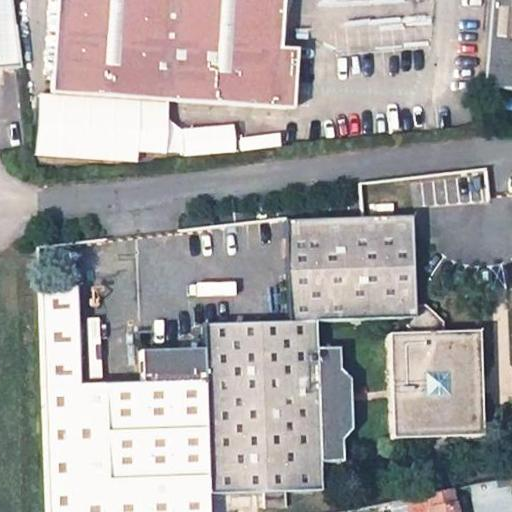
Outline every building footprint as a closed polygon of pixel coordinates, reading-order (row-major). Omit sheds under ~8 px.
[(0,0),(0,74),(31,73),(26,0),(0,0)] [(273,82),(276,54),(286,55),(292,0),(68,0),(60,91),(98,95),(220,108),(224,75),(273,82)] [(511,0),(486,0),(479,97),(511,101),(511,0)] [(298,56),(286,55),(276,54),(273,82),(224,75),(220,108),(291,115),(298,56)] [(46,115),(95,120),(98,95),(60,91),(48,90),(46,115)] [(80,385),(77,287),(40,288),(42,511),(208,511),(208,494),(259,494),(260,508),(281,507),(281,493),(315,492),(315,463),(338,462),(337,441),(348,432),(347,381),(336,369),(335,347),(313,347),(313,319),(400,317),(400,323),(408,329),(409,338),(390,338),(392,433),(472,432),(471,396),(478,396),(477,370),(471,370),(469,336),(440,336),(439,320),(422,305),(411,305),(409,216),(284,220),(286,321),(200,324),(201,347),(141,350),(142,382),(80,385)] [(511,511),(511,477),(465,487),(470,511),(511,511)] [(449,511),(445,491),(405,500),(407,511),(449,511)]
